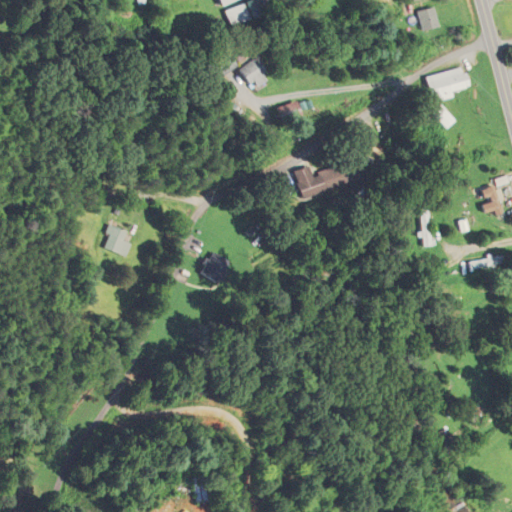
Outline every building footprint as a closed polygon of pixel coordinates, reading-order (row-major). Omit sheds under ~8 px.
[(246,0),(219,10),(225,27),(269,11),(265,0),(246,0)] [(434,29),(431,8),(414,10),(416,31),(434,29)] [(201,67),(211,81),(233,66),(224,52),(201,67)] [(258,84),(257,64),(237,65),(238,85),(258,84)] [(422,76),(427,100),(466,92),(461,69),(422,76)] [(271,109),(275,124),(295,118),(290,102),(271,109)] [(446,128),(456,120),(441,103),(431,112),(446,128)] [(288,171),(295,196),(357,180),(352,161),(307,173),(305,167),(288,171)] [(482,216),(497,211),(491,186),(475,191),(482,216)] [(427,246),(427,208),(417,208),(417,246),(427,246)] [(103,247),(126,256),(131,243),(123,240),(127,230),(112,224),(103,247)] [(196,273),(214,284),(228,262),(210,250),(196,273)]
